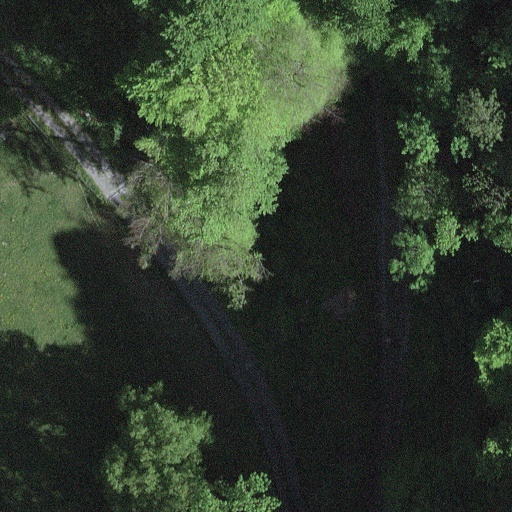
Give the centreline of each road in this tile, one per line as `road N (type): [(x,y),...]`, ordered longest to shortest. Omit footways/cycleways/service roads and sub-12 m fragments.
road 1 (track): [(295,511),(280,433),(81,147),(0,48)]
road 2 (track): [(380,244),(388,416),(369,511)]
road 3 (track): [(380,244),(292,0)]
